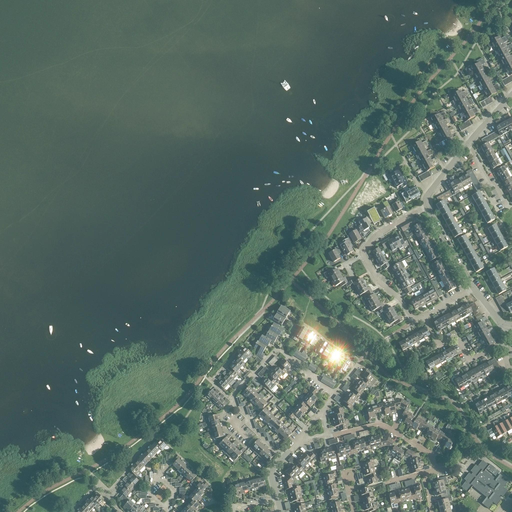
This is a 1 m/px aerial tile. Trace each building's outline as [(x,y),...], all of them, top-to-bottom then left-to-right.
[(490,42),(493,47),(506,40),(504,37),(500,40),(499,38),(490,42)] [(493,47),(495,51),(504,46),(502,44),(507,42),(506,40),(493,47)] [(495,51),(497,56),(510,48),(509,46),(505,48),(504,46),(495,51)] [(497,56),(500,60),(509,55),(507,53),(511,51),(510,48),(497,56)] [(500,60),(502,64),(511,58),(511,55),(510,57),(509,55),(500,60)] [(511,58),(502,64),(505,69),(511,64),(511,58)] [(484,62),(471,69),(469,70),(471,74),(472,73),(472,74),(473,73),(482,69),(481,66),(485,64),(484,62)] [(483,71),(482,69),(473,73),(476,78),(488,70),(487,68),(483,71)] [(476,78),(478,82),(487,77),(485,75),(490,72),(488,70),(476,78)] [(478,82),(480,86),(493,79),(492,76),(488,79),(487,77),(478,82)] [(480,86),(483,91),(492,86),(490,83),(494,81),(493,79),(480,86)] [(483,91),(485,95),(498,88),(497,85),(493,88),(492,86),(483,91)] [(488,100),(490,98),(497,94),(495,92),(499,90),(498,88),(485,95),(488,100)] [(452,96),(454,101),(467,93),(466,91),(462,94),(461,91),(452,96)] [(452,102),(454,106),(465,100),(464,98),(468,96),(467,93),(454,101),(452,102)] [(458,108),(459,109),(472,102),(471,100),(466,102),(465,100),(454,106),(456,109),(458,108)] [(459,109),(461,114),(470,109),(469,107),(473,105),(472,102),(459,109)] [(461,114),(464,118),(477,111),(475,109),(471,111),(470,109),(461,114)] [(466,123),(469,121),(475,118),(474,115),(478,113),(477,111),(464,118),(466,123)] [(443,119),(441,117),(445,115),(444,113),(435,117),(434,117),(429,119),(432,125),(433,124),(442,119),(443,119)] [(436,128),(448,121),(447,119),(443,121),(442,119),(433,124),(432,125),(431,125),(434,129),(436,128)] [(505,134),(509,132),(504,123),(502,124),(500,120),(498,121),(505,134)] [(436,128),(438,133),(447,128),(446,126),(450,124),(448,121),(436,128)] [(497,132),(500,137),(505,134),(498,121),(495,123),(498,127),(495,128),(497,132)] [(438,133),(440,137),(453,130),(452,128),(448,130),(447,128),(438,133)] [(440,137),(443,142),(452,137),(451,134),(454,132),(453,130),(440,137)] [(443,142),(445,146),(458,139),(457,136),(453,138),(452,137),(443,142)] [(459,141),(458,139),(445,146),(447,150),(457,145),(455,143),(459,141)] [(411,147),(414,151),(427,144),(426,142),(421,144),(420,142),(411,147)] [(414,151),(416,155),(425,151),(424,149),(428,146),(427,144),(414,151)] [(481,148),(484,153),(491,149),(488,144),(487,144),(484,146),(481,148)] [(487,159),(494,155),(491,149),(484,153),(487,159)] [(416,155),(419,160),(431,153),(430,151),(426,153),(425,151),(416,155)] [(419,160),(421,164),(430,159),(428,157),(433,155),(431,153),(419,160)] [(490,164),(497,160),(494,155),(487,159),(490,164)] [(421,164),(423,169),(436,162),(435,159),(431,161),(430,159),(421,164)] [(497,160),(490,164),(493,170),(500,166),(497,160)] [(426,173),(428,172),(434,168),(433,166),(437,164),(436,162),(423,169),(426,173)] [(500,177),(507,173),(505,169),(508,168),(507,166),(504,167),(496,171),(500,177)] [(466,173),(467,175),(465,176),(462,172),(460,173),(467,186),(472,183),(471,182),(469,179),(468,177),(473,174),(471,170),(466,173)] [(391,179),(393,182),(402,178),(398,172),(393,174),(392,172),(385,175),(389,180),(391,179)] [(458,180),(463,188),(467,186),(460,173),(458,175),(460,179),(458,180)] [(507,173),(500,177),(503,182),(510,178),(507,173)] [(463,188),(458,180),(456,181),(454,177),(452,178),(459,191),(463,188)] [(403,181),(402,178),(393,182),(397,188),(399,187),(401,189),(408,185),(406,180),(403,181)] [(450,185),(452,190),(455,195),(460,193),(459,191),(452,178),(449,179),(452,184),(450,185)] [(511,181),(510,178),(503,182),(505,188),(511,184),(511,181)] [(420,196),(415,187),(401,195),(406,204),(416,198),(417,200),(420,198),(419,196),(420,196)] [(475,203),(482,199),(479,193),(472,197),(475,203)] [(482,199),(475,203),(478,208),(485,204),(482,199)] [(392,204),(389,205),(390,208),(393,206),(396,213),(402,209),(398,200),(394,202),(395,204),(393,206),(392,204)] [(390,208),(389,205),(387,202),(383,204),(386,209),(382,212),(379,207),(376,209),(380,216),(382,214),(385,219),(392,215),(389,209),(390,208)] [(436,206),(439,211),(447,207),(444,202),(442,202),(439,204),(436,206)] [(485,204),(478,208),(481,213),(488,209),(485,204)] [(447,207),(439,211),(442,217),(450,212),(447,207)] [(374,225),(381,221),(375,208),(373,209),(373,208),(369,211),(371,215),(366,218),(367,218),(370,224),(373,222),(374,225)] [(488,209),(481,213),(484,219),(491,215),(488,209)] [(450,212),(442,217),(445,222),(453,218),(450,212)] [(491,215),(484,219),(487,224),(495,220),(491,215)] [(360,226),(357,228),(360,234),(369,229),(368,228),(371,226),(370,224),(367,218),(359,223),(360,226)] [(453,218),(445,222),(448,227),(456,223),(453,218)] [(456,223),(448,227),(451,233),(459,229),(456,223)] [(415,234),(424,229),(422,225),(421,226),(420,224),(412,228),(414,231),(412,232),(412,233),(407,235),(405,232),(403,233),(407,239),(415,234)] [(491,235),(498,231),(495,225),(488,229),(491,235)] [(355,229),(352,231),(348,233),(350,235),(347,237),(349,240),(350,242),(353,240),(354,243),(361,239),(355,229)] [(418,239),(426,235),(423,230),(424,229),(415,234),(418,239)] [(459,229),(451,233),(455,238),(462,234),(459,229)] [(494,240),(501,236),(498,231),(491,235),(494,240)] [(421,245),(429,241),(426,235),(418,239),(421,245)] [(393,239),(398,248),(402,246),(403,249),(409,245),(405,239),(402,240),(400,236),(393,239)] [(461,246),(468,241),(465,236),(458,240),(461,246)] [(497,246),(504,242),(501,236),(494,240),(497,246)] [(383,242),(387,248),(390,246),(392,251),(398,248),(393,239),(390,241),(389,239),(383,242)] [(350,242),(349,240),(343,243),(344,245),(341,247),(346,256),(353,252),(350,248),(349,247),(351,245),(350,242)] [(429,241),(421,245),(424,250),(432,246),(429,241)] [(464,251),(471,247),(468,241),(461,246),(464,251)] [(504,242),(497,246),(500,252),(508,247),(504,242)] [(427,256),(437,251),(434,246),(432,246),(424,250),(427,256)] [(340,259),(338,255),(341,254),(338,247),(334,249),(335,251),(328,255),(330,259),(331,259),(333,263),(340,259)] [(467,256),(474,252),(471,247),(464,251),(467,256)] [(372,252),(376,259),(383,256),(378,248),(374,250),(375,251),(372,252)] [(437,251),(427,256),(429,259),(428,260),(429,262),(438,258),(438,257),(440,257),(437,251)] [(470,262),(477,258),(474,252),(467,256),(470,262)] [(387,264),(385,260),(387,258),(385,255),(383,256),(376,259),(381,267),(383,266),(385,269),(390,267),(388,263),(387,264)] [(473,267),(480,263),(477,258),(470,262),(473,267)] [(436,270),(443,266),(440,261),(432,265),(436,270)] [(395,273),(402,269),(399,263),(392,268),(395,273)] [(483,269),(480,263),(473,267),(476,273),(483,269)] [(443,266),(436,270),(434,271),(435,274),(437,273),(439,276),(447,271),(445,267),(444,266),(443,266)] [(404,268),(402,269),(395,273),(398,278),(407,273),(404,268)] [(486,273),(489,279),(496,274),(493,269),(486,273)] [(332,281),(341,276),(337,270),(332,272),(331,270),(324,274),(327,279),(330,277),(332,281)] [(442,281),(449,277),(446,272),(448,271),(447,271),(439,276),(442,281)] [(401,284),(408,280),(407,277),(411,275),(410,272),(407,273),(398,278),(401,284)] [(496,274),(489,279),(492,284),(499,280),(496,274)] [(341,287),(346,284),(348,283),(345,278),(343,279),(341,276),(332,281),(336,287),(340,284),(341,287)] [(445,287),(452,283),(449,277),(442,281),(445,287)] [(353,284),(356,290),(365,285),(362,279),(354,283),(353,280),(348,283),(346,284),(348,286),(353,284)] [(408,280),(401,284),(404,290),(414,284),(411,279),(408,280)] [(499,280),(492,284),(495,289),(503,285),(499,280)] [(452,283),(445,287),(448,293),(457,288),(454,284),(453,285),(452,283)] [(364,293),(366,296),(372,292),(369,287),(367,288),(365,285),(356,290),(360,296),(364,293)] [(503,285),(495,289),(498,295),(506,291),(503,285)] [(438,299),(437,297),(432,288),(430,289),(430,290),(430,291),(428,293),(432,302),(438,299)] [(421,294),(426,303),(427,305),(432,302),(428,293),(427,291),(421,294)] [(365,300),(369,306),(377,301),(374,294),(374,295),(372,292),(366,296),(367,298),(365,300)] [(420,307),(426,303),(421,294),(415,297),(420,307)] [(415,310),(420,307),(415,297),(410,300),(415,310)] [(377,309),(378,312),(385,308),(381,303),(379,304),(377,301),(369,306),(372,312),(377,309)] [(463,301),(461,302),(468,315),(473,312),(472,311),(470,308),(469,305),(467,302),(465,304),(463,301)] [(461,307),(459,309),(464,317),(468,315),(461,302),(459,303),(461,307)] [(282,306),(277,314),(286,319),(290,311),(282,306)] [(454,306),(452,307),(459,320),(464,317),(459,309),(457,310),(454,306)] [(386,311),(385,308),(378,312),(380,314),(383,312),(387,318),(396,314),(392,307),(386,311)] [(452,312),(450,313),(455,322),(459,320),(452,307),(450,308),(452,312)] [(446,310),(444,312),(451,324),(455,322),(450,313),(448,314),(446,310)] [(444,317),(442,318),(447,327),(451,324),(444,312),(441,313),(444,317)] [(282,326),(286,319),(277,314),(272,323),(274,324),(278,326),(279,324),(282,326)] [(397,317),(396,314),(387,318),(390,325),(395,322),(396,325),(402,321),(400,316),(397,317)] [(438,315),(435,316),(442,329),(447,327),(442,318),(440,319),(438,315)] [(438,332),(442,329),(435,316),(433,318),(435,322),(433,323),(438,332)] [(476,331),(486,326),(484,324),(488,322),(485,317),(483,318),(478,321),(473,324),(474,326),(474,327),(476,331)] [(270,331),(280,337),(282,333),(283,334),(285,330),(278,326),(274,324),(270,331)] [(486,326),(476,331),(479,336),(492,329),(490,326),(487,328),(486,326)] [(422,330),(420,331),(424,339),(430,336),(425,327),(422,329),(422,330)] [(303,341),(309,331),(303,328),(301,331),(297,329),(292,338),(296,340),(297,337),(303,341)] [(481,340),(490,335),(489,333),(493,331),(492,329),(479,336),(481,340)] [(424,339),(420,331),(420,330),(416,332),(417,334),(415,334),(419,342),(424,339)] [(264,337),(274,343),(277,339),(278,340),(280,337),(270,331),(268,335),(266,334),(264,337)] [(308,344),(313,335),(314,334),(309,331),(303,341),(308,344)] [(419,342),(415,334),(414,333),(411,335),(411,337),(410,337),(414,345),(419,342)] [(316,347),(320,339),(321,338),(317,336),(317,337),(313,335),(308,344),(312,346),(313,345),(316,347)] [(490,335),(481,340),(484,344),(497,337),(495,335),(491,337),(490,335)] [(259,342),(267,346),(268,347),(270,343),(273,345),(274,343),(264,337),(263,336),(259,342)] [(404,341),(408,348),(409,349),(412,348),(412,347),(411,346),(414,345),(410,337),(409,336),(405,338),(406,340),(404,341)] [(498,339),(497,337),(484,344),(486,348),(495,343),(494,341),(498,339)] [(321,354),(327,344),(324,342),(324,341),(320,339),(316,347),(315,348),(319,350),(318,352),(321,354)] [(267,346),(259,342),(258,341),(254,349),(259,352),(257,355),(263,358),(265,355),(263,353),(267,346)] [(408,348),(404,341),(398,344),(402,351),(408,348)] [(325,360),(332,349),(328,347),(329,346),(327,344),(321,354),(325,356),(324,359),(325,360)] [(447,350),(452,358),(457,355),(453,347),(447,350)] [(240,352),(247,359),(251,354),(245,348),(243,351),(241,350),(240,352)] [(333,364),(338,355),(339,353),(332,349),(325,360),(333,364)] [(442,353),(446,361),(452,358),(447,350),(442,353)] [(247,359),(240,352),(238,353),(239,355),(237,357),(238,359),(243,363),(247,359)] [(436,357),(441,364),(446,361),(442,353),(436,357)] [(340,368),(345,359),(338,355),(333,364),(340,368)] [(431,359),(435,367),(441,364),(436,357),(431,359)] [(233,362),(241,369),(242,367),(243,367),(245,368),(247,366),(245,364),(243,363),(238,359),(236,362),(235,360),(233,362)] [(281,368),(286,373),(290,369),(289,368),(291,366),(283,359),(279,363),(282,366),(281,368)] [(345,359),(340,368),(339,369),(345,372),(350,363),(345,359)] [(433,368),(436,375),(437,377),(440,376),(439,374),(438,371),(435,367),(431,359),(426,363),(427,365),(424,367),(427,371),(433,368)] [(485,359),(483,360),(490,373),(491,375),(495,372),(495,371),(493,368),(492,366),(490,363),(489,361),(487,362),(485,359)] [(483,365),(481,366),(486,375),(490,373),(483,360),(481,361),(483,365)] [(241,369),(233,362),(231,364),(233,365),(231,367),(230,368),(236,373),(237,373),(241,369)] [(474,365),(481,377),(482,380),(487,377),(486,375),(481,366),(479,367),(476,363),(474,365)] [(474,370),(472,371),(477,380),(481,377),(474,365),(472,366),(474,370)] [(229,372),(228,374),(234,380),(238,375),(237,373),(236,373),(230,368),(231,367),(230,367),(228,368),(229,370),(228,371),(229,372)] [(286,373),(281,368),(279,370),(276,367),(273,371),(280,378),(282,376),(283,377),(286,373)] [(468,368),(465,369),(473,382),(474,384),(478,382),(477,380),(472,371),(470,372),(468,368)] [(364,381),(370,386),(373,382),(372,381),(373,379),(369,375),(370,373),(366,369),(363,372),(365,373),(362,377),(365,379),(364,381)] [(466,375),(463,376),(468,385),(473,382),(465,369),(463,370),(466,375)] [(280,378),(273,371),(269,375),(272,378),(270,379),(276,384),(279,381),(278,380),(280,378)] [(234,380),(228,374),(225,372),(223,374),(225,377),(223,379),(229,385),(234,380)] [(459,373),(457,374),(464,387),(468,385),(463,376),(462,377),(459,373)] [(459,390),(464,387),(457,374),(455,375),(457,379),(455,381),(459,390)] [(224,390),(229,385),(223,379),(221,377),(219,378),(220,379),(219,380),(221,382),(218,384),(224,390)] [(276,384),(270,379),(268,381),(266,378),(262,382),(269,389),(271,387),(272,388),(276,384)] [(356,384),(364,391),(365,389),(366,390),(370,386),(364,381),(363,383),(359,380),(356,384)] [(504,383),(502,384),(505,388),(510,397),(511,395),(511,391),(509,386),(507,387),(504,383)] [(354,393),(360,398),(363,394),(362,393),(364,391),(356,384),(352,389),(356,391),(354,393)] [(500,391),(505,399),(510,397),(505,388),(502,384),(500,385),(502,389),(500,391)] [(248,398),(254,392),(254,391),(256,389),(254,387),(252,389),(249,387),(248,386),(247,386),(243,390),(243,391),(244,392),(242,395),(244,396),(246,395),(248,398)] [(505,399),(500,391),(498,392),(496,387),(494,389),(496,393),(501,402),(505,399)] [(308,395),(306,397),(314,404),(318,400),(315,397),(318,393),(313,388),(307,394),(308,395)] [(492,395),(497,404),(501,402),(496,393),(494,389),(491,390),(494,394),(492,395)] [(212,401),(218,395),(220,392),(218,391),(217,392),(216,391),(215,392),(212,390),(207,396),(212,401)] [(254,392),(248,398),(251,400),(250,401),(251,403),(258,396),(254,392)] [(346,397),(354,403),(356,401),(357,402),(360,398),(354,393),(353,395),(350,392),(346,397)] [(497,404),(492,395),(489,396),(487,392),(485,393),(492,406),(497,404)] [(483,400),(488,409),(492,406),(485,393),(483,395),(485,399),(483,400)] [(217,405),(222,399),(225,397),(223,395),(222,397),(221,396),(220,397),(218,395),(212,401),(217,405)] [(258,396),(251,403),(253,405),(254,403),(257,406),(263,400),(258,396)] [(310,408),(314,404),(306,397),(305,399),(304,398),(300,402),(305,407),(307,405),(310,408)] [(354,403),(346,397),(343,401),(346,404),(344,405),(350,410),(353,406),(352,405),(354,403)] [(488,409),(483,400),(481,401),(478,397),(476,398),(484,411),(488,409)] [(387,399),(388,402),(391,414),(396,413),(395,409),(397,408),(397,409),(400,408),(405,410),(407,408),(410,404),(401,399),(395,401),(393,401),(393,398),(387,399)] [(479,414),(484,411),(476,398),(474,399),(476,404),(474,405),(479,414)] [(222,399),(217,405),(222,410),(229,401),(228,400),(227,401),(226,400),(225,401),(222,399)] [(263,400),(257,406),(260,408),(259,410),(260,411),(267,404),(263,400)] [(297,406),(296,408),(303,415),(307,411),(304,408),(305,407),(300,402),(297,405),(297,406)] [(385,403),(377,405),(379,413),(384,411),(385,415),(391,414),(388,402),(385,403)] [(374,414),(379,413),(377,405),(369,407),(370,409),(367,409),(368,415),(366,416),(368,422),(371,421),(370,419),(375,418),(374,414)] [(299,419),(303,415),(296,408),(294,410),(293,409),(287,415),(292,420),(296,416),(299,419)] [(332,417),(333,422),(343,419),(342,417),(344,416),(342,408),(340,409),(336,410),(334,410),(336,416),(332,417)] [(410,426),(411,427),(414,422),(412,420),(414,417),(412,416),(412,415),(408,412),(409,409),(407,408),(405,410),(401,417),(406,420),(404,423),(410,426)] [(264,420),(270,414),(266,409),(259,417),(260,418),(262,417),(264,420)] [(270,414),(264,420),(267,422),(266,423),(267,425),(274,418),(270,414)] [(207,424),(210,423),(219,421),(218,418),(220,417),(219,415),(206,419),(207,424)] [(502,423),(507,432),(511,429),(511,428),(505,416),(503,417),(505,421),(502,423)] [(274,418),(267,425),(269,426),(270,425),(273,428),(279,422),(274,418)] [(344,422),(343,419),(333,422),(335,428),(339,427),(340,432),(347,430),(345,422),(344,422)] [(418,427),(423,429),(427,423),(419,419),(418,420),(416,419),(414,422),(411,427),(416,430),(418,427)] [(495,422),(502,435),(507,432),(502,423),(499,425),(497,421),(495,422)] [(279,422),(273,428),(275,430),(274,431),(276,433),(283,426),(279,422)] [(502,435),(495,422),(493,423),(495,427),(487,432),(490,436),(494,433),(497,438),(502,435)] [(426,436),(430,438),(435,430),(433,428),(433,427),(427,423),(423,429),(428,432),(426,436)] [(222,426),(212,429),(213,434),(222,431),(221,429),(223,428),(222,426)] [(283,426),(276,433),(278,435),(279,433),(282,436),(287,430),(283,426)] [(452,438),(447,435),(447,434),(451,429),(449,428),(446,434),(445,434),(442,440),(446,443),(444,447),(448,449),(447,451),(450,453),(453,447),(451,446),(454,441),(452,439),(452,438)] [(287,430),(282,436),(284,438),(283,440),(285,442),(292,434),(287,430)] [(437,438),(442,440),(445,434),(438,430),(437,431),(435,430),(430,438),(435,441),(437,438)] [(219,438),(223,437),(225,436),(224,434),(223,434),(222,431),(213,434),(212,434),(214,440),(219,439),(219,438)] [(223,449),(229,443),(227,440),(230,437),(229,435),(219,445),(223,449)] [(388,447),(392,440),(388,438),(380,440),(379,436),(373,438),(376,447),(378,447),(379,448),(387,446),(388,447)] [(367,444),(369,451),(373,449),(373,448),(376,447),(373,438),(368,439),(369,443),(367,444)] [(254,452),(262,445),(260,443),(261,441),(259,440),(250,449),(254,452)] [(369,451),(367,444),(365,444),(364,440),(358,441),(361,451),(363,451),(364,452),(369,451)] [(167,446),(166,447),(160,441),(158,444),(156,443),(155,444),(160,450),(162,451),(164,449),(165,450),(168,450),(169,448),(167,446)] [(229,443),(223,449),(227,453),(237,443),(235,441),(232,445),(229,443)] [(352,447),(354,454),(358,453),(358,452),(361,451),(358,441),(353,443),(354,447),(352,447)] [(230,458),(232,455),(237,450),(235,448),(238,444),(237,443),(227,453),(226,454),(230,458)] [(155,444),(152,447),(150,445),(149,447),(156,454),(160,450),(155,444)] [(354,454),(352,447),(350,448),(349,444),(343,445),(346,455),(348,454),(349,456),(354,454)] [(258,456),(267,447),(265,446),(264,447),(262,445),(254,452),(258,456)] [(343,456),(346,455),(343,445),(338,447),(339,451),(337,451),(338,458),(343,457),(343,456)] [(392,456),(394,458),(399,449),(395,446),(393,450),(391,449),(387,455),(391,457),(392,456)] [(156,454),(149,447),(147,449),(149,450),(146,453),(152,458),(156,454)] [(262,460),(270,452),(268,450),(269,449),(267,447),(258,456),(262,460)] [(331,448),(326,450),(328,459),(331,459),(331,460),(336,459),(334,452),(332,452),(331,448)] [(237,450),(232,455),(230,458),(234,462),(233,463),(234,464),(239,460),(237,458),(245,450),(243,449),(240,452),(237,450)] [(404,452),(399,449),(394,458),(396,459),(396,460),(400,463),(404,457),(402,455),(404,452)] [(326,460),(328,459),(326,450),(320,451),(321,455),(319,456),(321,463),(326,461),(326,460)] [(411,466),(421,463),(419,458),(416,459),(414,454),(411,451),(407,458),(408,458),(409,463),(411,463),(411,466)] [(270,452),(262,460),(266,464),(275,455),(273,453),(272,454),(270,452)] [(300,458),(307,464),(309,463),(310,464),(316,457),(311,452),(307,456),(304,454),(300,458)] [(152,458),(146,453),(144,455),(142,454),(141,456),(148,463),(152,458)] [(148,463),(141,456),(139,457),(140,459),(138,461),(144,467),(148,463)] [(298,466),(303,471),(306,468),(305,467),(307,464),(300,458),(296,462),(299,465),(298,466)] [(173,466),(178,470),(184,463),(183,461),(181,462),(179,460),(175,463),(173,466)] [(364,470),(374,468),(373,465),(374,465),(373,460),(366,462),(367,464),(363,465),(364,470)] [(144,467),(138,461),(135,464),(134,463),(132,464),(140,471),(144,467)] [(484,472),(489,466),(482,461),(477,467),(475,465),(470,471),(472,473),(470,474),(469,473),(464,480),(466,482),(461,487),(468,493),(472,487),(486,498),(481,504),(489,510),(494,504),(496,506),(501,499),(499,497),(500,495),(503,497),(507,491),(503,487),(508,481),(500,475),(495,481),(493,479),(494,478),(487,472),(486,474),(484,472)] [(182,474),(187,468),(185,465),(186,464),(184,463),(178,470),(182,474)] [(421,463),(411,466),(412,468),(411,469),(412,474),(419,472),(419,470),(423,469),(421,463)] [(140,471),(132,464),(131,466),(132,467),(129,470),(136,476),(140,471)] [(487,468),(496,476),(500,471),(491,464),(489,466),(487,468)] [(289,469),(297,476),(298,474),(300,475),(303,471),(298,466),(296,468),(293,465),(289,469)] [(186,478),(193,471),(191,469),(190,471),(187,468),(182,474),(186,478)] [(370,477),(377,475),(376,470),(374,471),(374,468),(364,470),(365,476),(369,475),(370,477)] [(283,482),(285,487),(292,485),(291,484),(296,479),(295,478),(297,476),(289,469),(286,473),(289,476),(283,482)] [(193,471),(186,478),(191,482),(196,476),(194,474),(195,472),(193,471)] [(324,485),(331,484),(331,482),(335,481),(333,476),(336,476),(335,472),(323,475),(323,477),(324,480),(323,481),(324,485)] [(131,479),(129,481),(135,487),(140,482),(131,474),(130,476),(131,477),(130,478),(131,479)] [(377,475),(370,477),(370,479),(367,480),(368,486),(378,483),(382,482),(381,477),(378,477),(377,475)] [(434,487),(435,490),(444,487),(444,485),(447,484),(445,477),(438,479),(439,482),(432,484),(433,488),(434,487)] [(258,480),(260,488),(263,487),(264,489),(266,488),(264,478),(258,480)] [(130,492),(131,492),(135,487),(129,481),(127,479),(125,480),(126,482),(125,483),(126,484),(124,486),(130,492)] [(203,482),(201,484),(200,483),(198,485),(194,481),(192,483),(196,487),(197,489),(203,494),(204,492),(203,491),(206,488),(208,487),(208,486),(209,485),(206,483),(205,484),(203,482)] [(254,491),(252,481),(246,483),(248,491),(252,490),(252,492),(254,491)] [(193,493),(200,500),(202,498),(201,497),(203,494),(197,489),(196,487),(192,483),(190,485),(196,491),(193,493)] [(123,495),(126,498),(132,493),(131,492),(130,492),(124,486),(123,484),(121,486),(123,487),(121,488),(123,490),(120,492),(123,495)] [(237,496),(240,495),(243,494),(240,484),(234,486),(237,496)] [(331,484),(324,485),(325,490),(327,490),(327,493),(337,490),(336,485),(332,486),(331,484)] [(412,493),(414,499),(419,498),(419,497),(422,496),(420,491),(422,490),(420,484),(417,485),(418,487),(413,488),(415,492),(412,493)] [(289,492),(291,497),(300,495),(305,493),(303,488),(300,489),(300,487),(293,488),(293,491),(289,492)] [(445,490),(444,487),(435,490),(435,492),(434,493),(435,497),(442,495),(443,498),(444,498),(450,496),(448,490),(445,490)] [(366,497),(373,495),(371,490),(370,490),(370,488),(360,490),(361,495),(365,494),(366,497)] [(414,499),(412,493),(410,493),(409,489),(404,490),(406,500),(409,500),(409,501),(414,499)] [(339,496),(337,490),(327,493),(328,495),(327,495),(328,501),(335,499),(335,497),(339,496)] [(407,503),(406,500),(404,490),(398,492),(399,496),(397,496),(399,503),(401,503),(402,504),(407,503)] [(97,493),(95,495),(93,498),(98,503),(100,505),(102,507),(104,505),(102,503),(104,500),(101,497),(97,493)] [(200,500),(193,493),(189,497),(190,499),(192,501),(193,501),(195,503),(198,500),(199,501),(200,500)] [(399,503),(397,496),(395,497),(394,493),(388,494),(392,508),(398,507),(397,504),(399,503)] [(130,501),(126,498),(123,495),(119,499),(126,505),(123,508),(125,510),(126,509),(129,511),(135,505),(130,501)] [(300,495),(291,497),(292,502),(296,501),(297,504),(304,502),(303,497),(301,497),(300,495)] [(373,495),(366,497),(366,499),(362,500),(364,505),(374,503),(373,500),(374,500),(373,495)] [(438,502),(440,509),(449,506),(448,502),(452,501),(451,496),(450,496),(444,498),(445,500),(438,502)] [(87,500),(94,507),(98,511),(102,511),(100,511),(97,509),(99,507),(99,506),(100,505),(98,503),(93,498),(92,497),(90,500),(88,499),(87,500)] [(199,506),(195,503),(193,501),(192,501),(190,499),(188,500),(191,503),(189,505),(188,505),(194,511),(195,511),(197,510),(196,509),(199,506)] [(94,507),(87,500),(85,502),(86,503),(84,506),(90,511),(94,507)] [(331,507),(332,510),(342,508),(340,502),(336,503),(336,501),(329,503),(330,508),(331,507)] [(374,503),(364,505),(365,511),(369,510),(370,511),(377,510),(379,510),(377,502),(374,503)] [(184,510),(186,511),(193,511),(194,511),(188,505),(189,505),(186,503),(182,507),(184,509),(184,510)]
